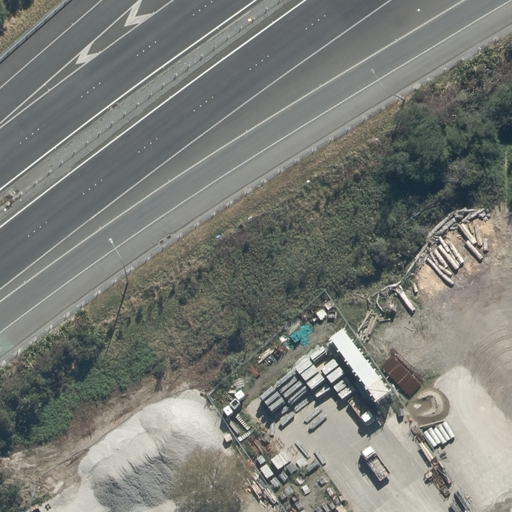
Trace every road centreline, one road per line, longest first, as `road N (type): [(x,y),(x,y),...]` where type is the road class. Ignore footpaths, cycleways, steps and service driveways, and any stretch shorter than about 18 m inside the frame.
road 1 (trunk): [(477,0),(68,255),(0,307)]
road 2 (trunk): [(348,0),(0,259)]
road 3 (trunk): [(0,159),(212,0)]
road 4 (trunk): [(0,105),(121,0)]
